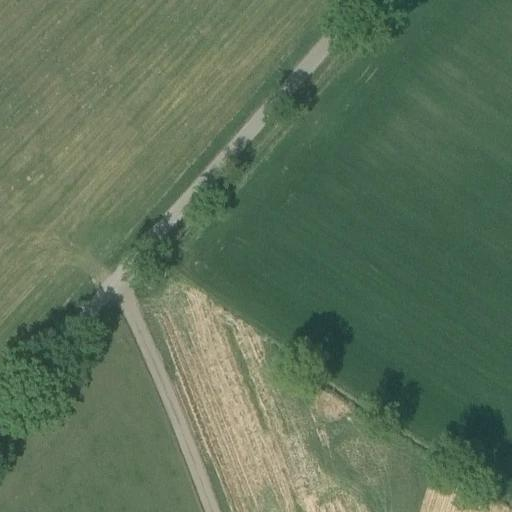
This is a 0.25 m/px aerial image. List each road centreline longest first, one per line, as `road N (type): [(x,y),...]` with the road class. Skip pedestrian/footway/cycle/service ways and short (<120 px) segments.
road 1 (unclassified): [(0,402),(366,0)]
road 2 (track): [(187,511),(100,298)]
